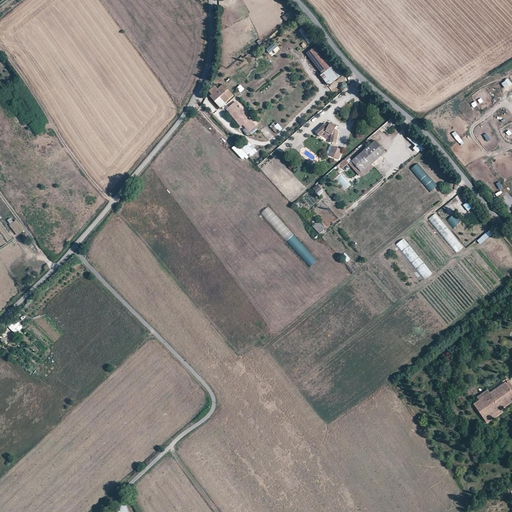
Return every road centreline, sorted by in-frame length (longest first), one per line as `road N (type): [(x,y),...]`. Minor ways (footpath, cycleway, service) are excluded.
road 1 (unclassified): [(210,0),(199,93),(73,249),(0,322)]
road 2 (track): [(73,249),(213,398),(212,408),(101,511)]
road 3 (unclassified): [(511,236),(435,143),(294,0)]
